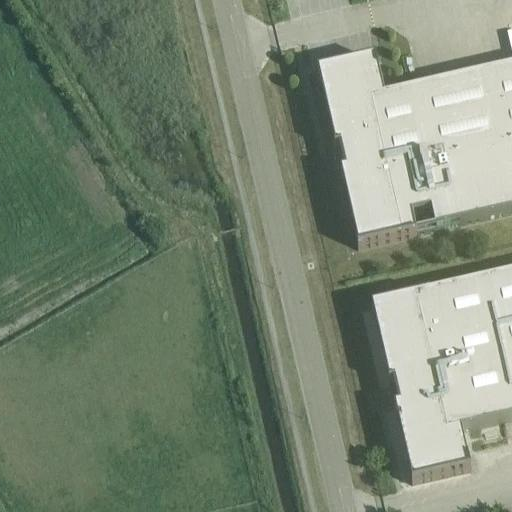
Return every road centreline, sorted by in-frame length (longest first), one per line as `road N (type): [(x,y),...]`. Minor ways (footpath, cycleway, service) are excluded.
road 1 (unclassified): [(226,0),(344,511)]
road 2 (unknown): [(343,506),(511,471)]
road 3 (unknown): [(234,36),(390,0)]
